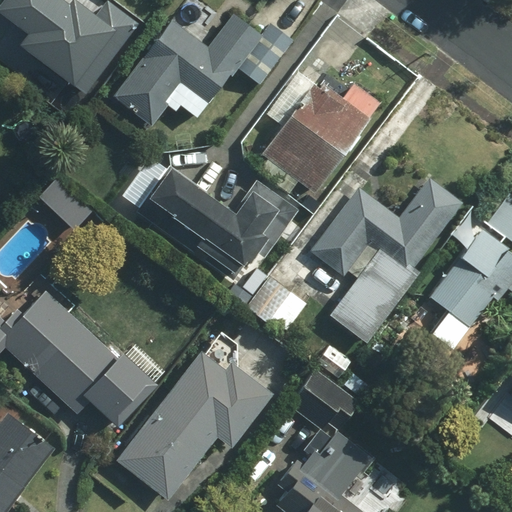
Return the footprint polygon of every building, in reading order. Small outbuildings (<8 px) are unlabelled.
[(66,0),(9,0),(0,13),(0,14),(28,36),(22,45),(88,95),(141,25),(110,2),(101,15),(80,0),(78,0),(74,6),(66,0)] [(214,43),(177,16),(120,91),(161,122),(176,101),(183,106),(187,100),(204,113),(267,30),(240,9),(214,43)] [(373,114),(322,78),(271,149),(322,185),(373,114)] [(301,206),(260,178),(240,206),(178,162),(144,208),(247,282),(301,206)] [(354,268),(362,275),(336,310),(372,337),(425,268),(419,263),(466,201),(435,177),(405,216),(363,184),(316,247),(350,273),(354,268)] [(511,194),(437,296),(480,327),(511,284),(511,194)] [(272,273),(251,299),(287,327),(307,301),(272,273)] [(53,287),(17,326),(0,310),(0,355),(11,344),(83,412),(132,361),(53,287)] [(331,342),(316,363),(342,382),(357,361),(331,342)] [(230,362),(208,345),(123,457),(174,495),(223,430),(239,442),(281,386),(237,353),(230,362)] [(13,407),(0,424),(0,511),(10,511),(61,443),(13,407)] [(302,456),(283,480),(292,487),(281,501),(294,511),(374,511),(347,491),(378,452),(346,427),(338,437),(326,427),(309,448),(315,452),(308,461),(302,456)]
